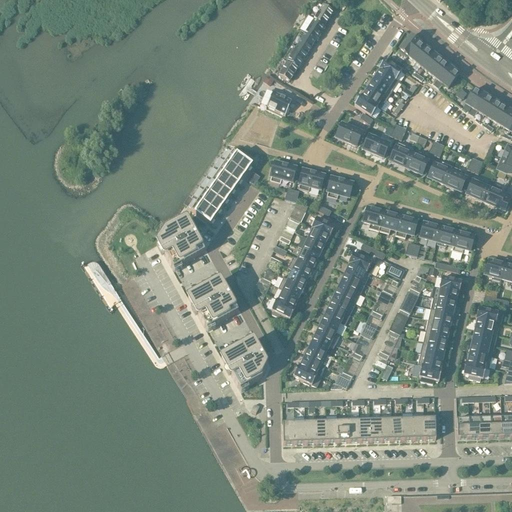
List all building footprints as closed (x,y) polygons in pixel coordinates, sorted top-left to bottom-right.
[(322,7),(313,22),(323,29),(332,14),(322,7)] [(313,22),(304,36),(314,42),(323,29),(313,22)] [(304,36),(296,49),(306,55),(314,42),(304,36)] [(406,60),(418,44),(410,37),(397,53),(406,60)] [(415,64),(426,50),(418,44),(406,60),(408,58),(415,64)] [(296,49),(287,63),(297,69),(306,55),(296,49)] [(423,71),(435,57),(426,50),(415,64),(423,71)] [(431,77),(443,63),(435,57),(423,71),(431,77)] [(378,70),(398,84),(395,82),(401,73),(384,61),(378,70)] [(288,83),(297,69),(287,63),(278,77),(288,83)] [(435,89),(451,69),(443,63),(431,77),(436,81),(432,86),(435,89)] [(435,89),(438,91),(442,86),(447,90),(459,76),(451,69),(435,89)] [(373,80),(392,93),(398,84),(378,70),(378,71),(379,72),(373,80)] [(270,88),(274,81),(267,77),(263,83),(270,88)] [(367,89),(386,102),(392,93),(373,80),(367,89)] [(360,98),(380,111),(386,102),(367,89),(361,98),(360,97),(360,98)] [(470,117),(483,96),(474,90),(465,106),(470,109),(467,115),(470,117)] [(284,120),(291,103),(272,95),(265,112),(284,120)] [(482,117),(492,101),(483,96),(470,117),(473,119),(477,113),(482,117)] [(354,107),(371,118),(377,109),(380,111),(360,98),(354,107)] [(491,122),(501,107),(492,101),(482,117),(491,122)] [(500,128),(509,112),(501,107),(491,122),(500,128)] [(509,133),(511,127),(511,113),(509,112),(500,128),(509,133)] [(359,120),(364,124),(369,127),(373,122),(363,115),(359,120)] [(341,126),(335,140),(347,145),(350,147),(355,149),(361,135),(341,126)] [(389,138),(395,141),(400,130),(394,127),(389,138)] [(400,130),(395,141),(400,143),(405,132),(400,130)] [(388,147),(368,138),(362,151),(382,160),(388,147)] [(427,155),(433,157),(438,146),(432,144),(427,155)] [(389,163),(405,170),(411,157),(405,154),(407,150),(397,145),(395,150),(389,163)] [(438,146),(433,157),(438,160),(443,149),(438,146)] [(511,151),(507,149),(502,161),(511,165),(511,151)] [(232,152),(225,162),(244,177),(251,167),(232,152)] [(411,157),(405,170),(421,177),(426,163),(428,159),(418,154),(416,159),(411,157)] [(466,172),(471,174),(476,163),(471,161),(466,172)] [(507,177),(511,178),(511,179),(511,165),(502,161),(497,172),(507,176),(507,177)] [(225,162),(218,172),(237,186),(244,177),(225,162)] [(476,163),(471,174),(477,177),(482,166),(476,163)] [(433,166),(427,180),(443,187),(451,169),(441,164),(439,169),(433,166)] [(271,179),(269,183),(280,186),(281,181),(291,184),(295,170),(274,165),(270,178),(271,179)] [(451,169),(443,187),(459,194),(465,180),(459,178),(461,173),(451,169)] [(218,172),(211,182),(230,196),(237,186),(218,172)] [(302,172),(298,186),(299,186),(298,191),(308,194),(309,189),(320,192),(323,178),(302,172)] [(331,180),(327,194),(326,199),(337,202),(338,197),(348,200),(352,186),(348,185),(331,180)] [(211,182),(203,192),(223,205),(230,196),(211,182)] [(466,197),(482,204),(488,190),(487,190),(488,187),(480,184),(479,186),(472,183),(466,197)] [(488,190),(482,204),(503,213),(509,200),(496,194),(497,192),(489,188),(488,190)] [(287,190),(284,202),(290,204),(293,192),(287,190)] [(203,192),(197,200),(218,214),(223,205),(203,192)] [(293,192),(290,204),(296,205),(299,194),(293,192)] [(197,200),(190,212),(210,225),(218,214),(197,200)] [(296,205),(294,211),(303,214),(306,208),(296,205)] [(319,207),(317,213),(327,218),(330,213),(319,207)] [(367,231),(378,234),(383,215),(366,210),(362,225),(369,227),(367,231)] [(383,215),(378,234),(388,237),(389,232),(395,233),(394,238),(399,219),(383,215)] [(399,219),(394,238),(404,241),(406,236),(412,238),(416,224),(399,219)] [(316,220),(311,230),(329,239),(334,229),(324,224),(325,222),(319,220),(318,221),(316,220)] [(159,245),(172,272),(204,255),(185,222),(168,231),(159,245)] [(423,226),(419,240),(436,244),(440,230),(423,226)] [(283,232),(293,237),(295,232),(285,227),(283,232)] [(312,231),(307,241),(323,249),(328,239),(329,239),(311,230),(312,231)] [(440,230),(436,244),(437,245),(436,247),(445,249),(445,247),(452,249),(451,254),(456,235),(440,230)] [(456,235),(451,254),(461,257),(462,252),(469,253),(473,239),(456,235)] [(307,241),(302,251),(318,259),(323,249),(307,241)] [(405,256),(411,258),(414,246),(408,245),(405,256)] [(363,246),(360,251),(371,256),(373,251),(363,246)] [(414,246),(411,258),(416,259),(420,248),(414,246)] [(293,259),(313,269),(318,259),(302,251),(297,261),(293,259)] [(373,251),(371,256),(382,261),(384,256),(373,251)] [(351,267),(370,276),(375,266),(369,263),(370,262),(364,259),(363,260),(353,255),(348,265),(351,267)] [(293,259),(288,269),(308,279),(313,269),(293,259)] [(488,263),(484,277),(491,279),(491,281),(499,284),(500,281),(501,281),(504,267),(488,263)] [(107,286),(111,285),(100,268),(97,265),(95,264),(92,264),(89,265),(87,267),(90,273),(91,272),(93,272),(94,272),(95,272),(97,274),(99,276),(107,286)] [(436,264),(434,270),(446,273),(447,267),(436,264)] [(349,266),(344,276),(364,286),(369,276),(370,277),(370,276),(351,267),(348,265),(347,266),(349,266)] [(386,275),(400,282),(404,273),(390,266),(386,275)] [(437,271),(420,267),(417,273),(436,277),(437,271)] [(447,267),(446,273),(458,275),(459,270),(447,267)] [(511,269),(504,267),(501,281),(511,284),(511,269)] [(283,279),(303,290),(308,279),(288,269),(287,270),(292,272),(287,281),(283,279)] [(344,276),(339,286),(359,296),(364,286),(344,276)] [(441,279),(438,290),(459,294),(461,283),(450,281),(450,279),(444,278),(443,279),(441,279)] [(283,279),(278,290),(298,300),(303,290),(283,279)] [(206,332),(237,314),(219,281),(188,298),(206,332)] [(339,286),(334,296),(355,307),(359,296),(339,286)] [(276,301),(276,302),(294,311),(295,310),(294,310),(298,300),(278,290),(277,290),(282,292),(277,302),(276,301)] [(440,291),(437,301),(455,305),(457,295),(458,295),(459,294),(438,290),(440,291)] [(254,294),(259,301),(261,302),(264,296),(255,292),(254,294)] [(334,296),(329,307),(350,317),(355,307),(334,296)] [(484,298),(483,304),(494,306),(496,300),(484,298)] [(433,300),(430,311),(452,316),(455,305),(437,301),(433,300)] [(496,300),(494,306),(506,309),(507,303),(496,300)] [(290,321),(294,311),(276,302),(271,312),(273,313),(272,316),(285,323),(287,320),(290,321)] [(324,317),(340,325),(345,327),(350,317),(329,307),(324,317)] [(478,310),(475,321),(500,326),(502,315),(495,314),(496,312),(489,311),(489,312),(478,310)] [(430,311),(427,322),(450,327),(452,316),(430,311)] [(324,317),(319,327),(340,337),(335,335),(340,325),(324,317)] [(476,321),(474,332),(496,337),(499,326),(500,326),(475,321),(476,321)] [(427,322),(425,333),(447,338),(450,327),(427,322)] [(319,327),(314,338),(335,347),(340,337),(319,327)] [(474,332),(471,343),(494,348),(496,337),(474,332)] [(425,333),(422,345),(445,350),(447,338),(425,333)] [(314,338),(309,348),(330,358),(335,347),(314,338)] [(252,342),(221,359),(237,389),(245,385),(247,388),(261,380),(267,368),(252,342)] [(471,343),(469,354),(487,358),(489,348),(494,349),(494,348),(471,343)] [(422,345),(420,356),(442,361),(445,350),(422,345)] [(309,348),(304,358),(325,368),(323,367),(327,357),(329,358),(330,358),(309,348)] [(469,354),(466,365),(465,365),(485,370),(488,370),(491,359),(487,358),(469,354)] [(420,356),(417,367),(441,372),(440,371),(442,361),(420,356)] [(298,368),(320,378),(325,368),(304,358),(299,368),(298,367),(298,368)] [(483,381),(485,370),(465,365),(463,376),(472,378),(471,381),(481,383),(482,380),(483,381)] [(387,367),(381,380),(386,382),(393,370),(387,367)] [(438,383),(441,372),(417,367),(421,368),(418,379),(421,379),(420,382),(432,385),(433,382),(438,383)] [(293,378),(303,383),(303,384),(309,387),(309,386),(312,387),(316,377),(319,379),(320,378),(298,368),(293,378)] [(503,386),(505,386),(511,385),(511,373),(508,373),(508,375),(506,374),(503,386)] [(500,419),(501,439),(511,439),(511,418),(511,415),(499,416),(499,419),(500,419)] [(468,420),(468,440),(479,440),(479,419),(468,420)] [(479,419),(479,440),(490,439),(489,419),(479,419)] [(489,419),(490,439),(501,439),(500,419),(499,419),(489,419)] [(457,440),(468,440),(468,420),(457,420),(457,440)] [(412,421),(401,422),(402,443),(413,442),(412,421)] [(423,421),(412,421),(413,442),(424,442),(423,421)] [(435,421),(423,421),(424,442),(435,442),(435,421)] [(380,422),(369,423),(370,444),(381,443),(380,422)] [(391,422),(380,422),(381,443),(391,443),(391,422)] [(401,422),(391,422),(391,443),(402,443),(401,422)] [(347,423),(337,424),(337,445),(348,444),(347,423)] [(358,423),(347,423),(348,444),(359,444),(358,423)] [(369,423),(358,423),(359,444),(370,444),(369,423)] [(315,424),(304,425),(305,446),(316,445),(315,424)] [(326,424),(315,424),(316,445),(326,445),(326,424)] [(337,424),(326,424),(326,445),(337,445),(337,424)] [(293,425),(282,425),(283,446),(294,446),(293,425)] [(304,425),(293,425),(294,446),(305,446),(304,425)]
